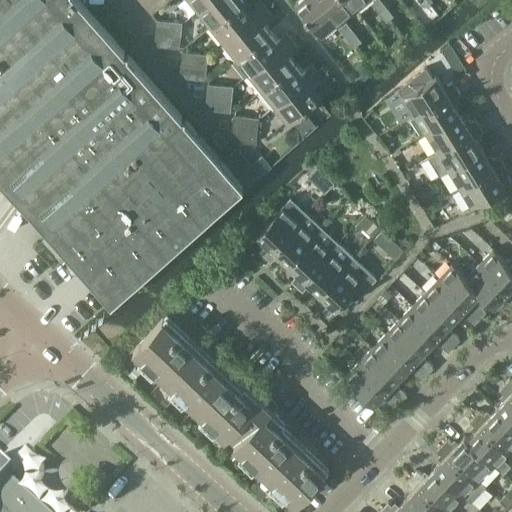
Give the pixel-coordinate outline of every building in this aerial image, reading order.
[(0,0),(0,175),(111,301),(243,186),(185,120),(185,116),(182,116),(127,55),(128,51),(124,51),(79,0),(0,0)] [(191,0),(199,9),(209,0),(191,0)] [(209,0),(199,9),(212,25),(242,0),(209,0)] [(242,0),(212,25),(224,40),(266,7),(260,0),(251,8),(244,0),(242,0)] [(338,19),(321,0),(296,0),(295,1),(321,33),(338,19)] [(321,0),(338,19),(353,7),(348,0),(321,0)] [(373,0),(371,2),(379,12),(386,6),(380,0),(373,0)] [(386,6),(379,12),(386,21),(393,16),(386,6)] [(224,40),(238,57),(270,31),(262,22),(272,15),(266,7),(224,40)] [(167,34),(180,35),(182,22),(157,20),(156,33),(167,34)] [(339,28),(347,37),(354,31),(346,22),(339,28)] [(238,57),(250,72),(291,39),(285,31),(276,39),(270,31),(238,57)] [(354,31),(347,37),(354,47),(362,41),(354,31)] [(180,35),(167,34),(156,33),(155,45),(179,48),(180,35)] [(250,72),(263,88),(295,63),(288,54),(297,46),(291,39),(250,72)] [(180,65),(206,67),(207,54),(182,51),(180,65)] [(205,79),(207,54),(206,67),(180,65),(179,77),(205,79)] [(263,88),(275,104),(317,71),(311,63),(301,71),(295,63),(263,88)] [(398,88),(414,114),(457,88),(453,81),(444,87),(436,74),(433,76),(427,66),(398,88)] [(317,71),(275,104),(289,120),(321,95),(313,86),(323,78),(317,71)] [(207,83),(206,97),(231,99),(232,86),(207,83)] [(414,114),(426,133),(459,112),(452,100),(461,94),(457,88),(414,114)] [(231,99),(206,97),(205,109),(229,111),(231,99)] [(426,133),(437,151),(480,124),(476,118),(467,123),(459,112),(426,133)] [(233,116),(232,128),(257,130),(258,118),(233,116)] [(448,169),(482,148),(475,137),(484,131),(480,124),(437,151),(429,156),(440,174),(448,169)] [(257,130),(232,128),(230,141),(255,143),(257,130)] [(448,169),(460,188),(503,161),(498,155),(489,160),(482,148),(448,169)] [(503,161),(460,188),(471,206),(505,185),(497,173),(507,168),(503,161)] [(260,251),(265,256),(307,212),(291,196),(257,233),(267,243),(260,251)] [(278,254),(289,263),(323,226),(307,212),(265,256),(271,261),(278,254)] [(366,213),(357,223),(363,228),(372,219),(366,213)] [(364,233),(370,239),(381,227),(375,222),(364,233)] [(291,280),(297,286),(338,241),(323,226),(289,263),(299,272),(291,280)] [(383,229),(374,238),(381,244),(389,235),(383,229)] [(310,283),(320,292),(354,256),(338,241),(297,286),(303,291),(310,283)] [(493,249),(480,263),(511,293),(511,267),(507,263),(508,262),(493,249)] [(354,256),(320,292),(330,302),(323,310),(329,316),(350,293),(356,299),(377,277),(354,256)] [(452,263),(439,277),(481,317),(486,311),(474,297),(480,291),(481,291),(467,277),(452,263)] [(511,293),(480,263),(467,277),(481,291),(480,291),(495,305),(502,298),(511,305),(511,293)] [(439,277),(425,291),(454,319),(461,312),(475,323),(481,317),(439,277)] [(425,291),(412,305),(454,345),(460,339),(448,325),(454,319),(425,291)] [(412,305),(399,319),(428,347),(434,340),(449,351),(454,345),(412,305)] [(226,436),(296,502),(326,471),(266,414),(272,407),(260,396),(254,402),(163,316),(133,348),(226,436)] [(399,319),(386,333),(428,373),(434,367),(422,353),(428,347),(399,319)] [(386,333),(373,347),(401,374),(408,368),(422,379),(428,373),(386,333)] [(373,347),(360,361),(402,401),(407,395),(395,381),(401,374),(373,347)] [(402,401),(360,361),(346,376),(375,403),(381,396),(396,407),(402,401)] [(134,379),(141,371),(135,366),(128,374),(134,379)] [(507,397),(497,407),(511,420),(511,391),(504,384),(499,390),(507,397)] [(480,410),(475,415),(511,450),(511,449),(511,420),(497,407),(488,417),(480,410)] [(465,436),(497,466),(504,472),(511,465),(504,458),(511,450),(475,415),(469,421),(477,428),(468,438),(465,435),(465,436)] [(219,432),(212,439),(222,448),(229,441),(219,432)] [(447,438),(442,444),(479,479),(493,463),(497,466),(465,436),(455,446),(447,438)] [(444,457),(435,467),(464,495),(479,479),(442,444),(437,450),(444,457)] [(0,511),(45,511),(7,477),(11,472),(0,461),(0,511)] [(418,470),(412,475),(449,510),(464,495),(435,467),(425,477),(418,470)] [(415,488),(405,499),(419,511),(447,511),(449,510),(412,475),(407,481),(415,488)] [(508,506),(511,501),(511,498),(506,493),(500,499),(508,506)] [(388,501),(383,507),(388,511),(419,511),(405,499),(396,509),(388,501)]
